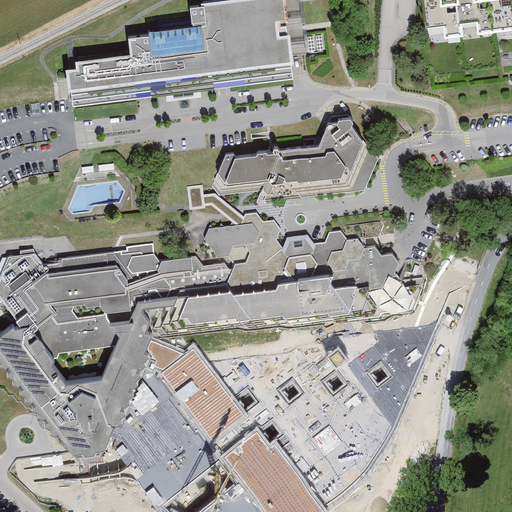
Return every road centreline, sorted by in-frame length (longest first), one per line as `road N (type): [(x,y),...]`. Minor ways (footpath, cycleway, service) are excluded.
road 1 (tertiary): [(434,511),(461,348),(484,274),(511,226)]
road 2 (unknown): [(144,498),(190,476),(205,451),(202,437),(170,414),(137,432)]
